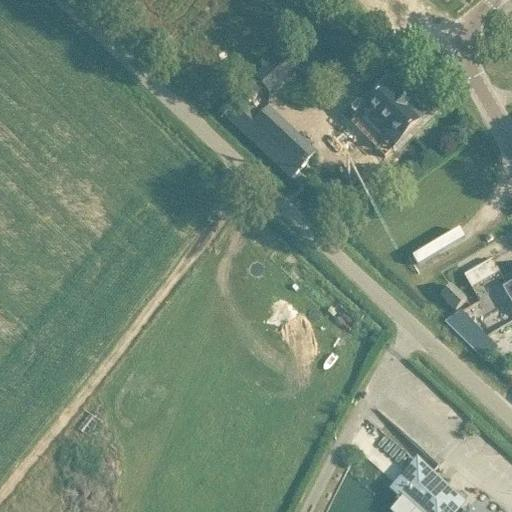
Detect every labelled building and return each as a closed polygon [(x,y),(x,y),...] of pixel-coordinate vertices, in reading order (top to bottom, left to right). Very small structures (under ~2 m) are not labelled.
[(346,49),(352,44),(330,22),(303,49),(330,77),(352,55),(346,49)] [(281,53),(253,78),(268,95),(269,95),(296,70),(281,53)] [(389,89),(374,103),(364,113),(365,114),(356,123),(367,135),(377,126),(385,134),(372,146),(385,159),(397,147),(398,148),(422,124),(389,89)] [(245,106),(230,123),(285,174),(290,179),(291,180),(293,181),(299,186),(305,180),(299,174),(317,155),(309,148),(269,109),(259,119),(245,106)] [(462,228),(412,259),(419,269),(469,238),(462,228)] [(471,287),(504,274),(498,261),(466,273),(471,287)] [(511,284),(503,290),(511,306),(511,284)] [(451,288),(441,298),(455,313),(466,303),(451,288)] [(462,312),(448,321),(446,323),(475,350),(488,337),(462,312)] [(488,337),(475,350),(486,361),(499,348),(488,337)] [(505,354),(511,350),(511,338),(500,345),(505,354)] [(417,465),(393,491),(416,511),(455,511),(462,505),(417,465)]
